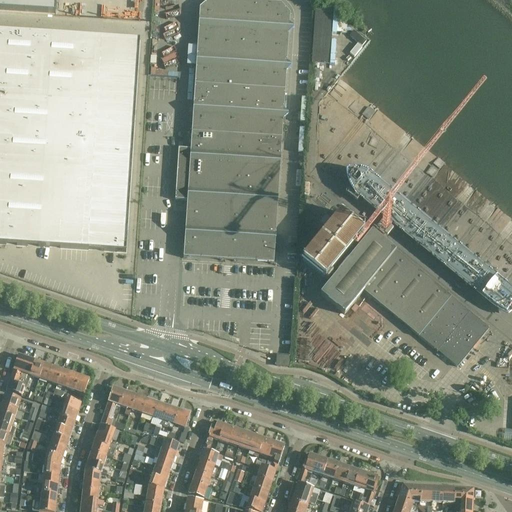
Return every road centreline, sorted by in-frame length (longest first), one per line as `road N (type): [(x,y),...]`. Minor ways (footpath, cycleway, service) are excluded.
road 1 (secondary): [(440,441),(162,345)]
road 2 (unknown): [(143,26),(132,261)]
road 3 (secondary): [(162,345),(0,290)]
road 4 (secondary): [(256,398),(417,454)]
road 5 (residential): [(107,365),(71,469),(66,511)]
road 6 (residential): [(172,511),(209,397)]
